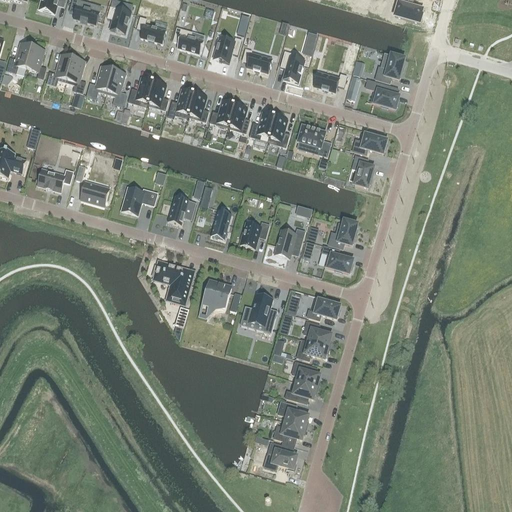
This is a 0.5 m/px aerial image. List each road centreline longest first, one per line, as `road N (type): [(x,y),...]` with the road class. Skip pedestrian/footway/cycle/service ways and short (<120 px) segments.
road 1 (residential): [(409,132),(0,16)]
road 2 (residential): [(363,298),(0,194)]
road 3 (unclassified): [(363,298),(303,511)]
road 4 (unclassified): [(409,132),(363,298)]
